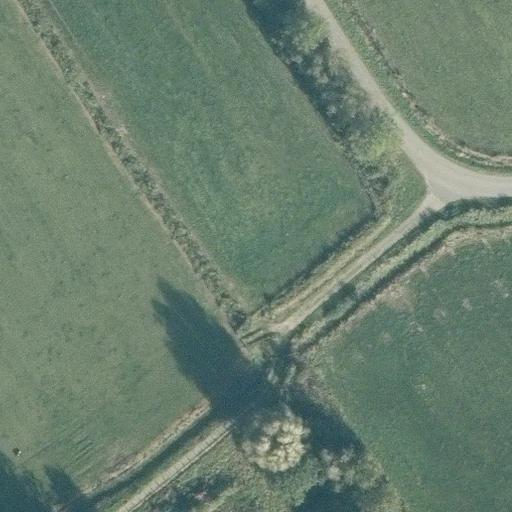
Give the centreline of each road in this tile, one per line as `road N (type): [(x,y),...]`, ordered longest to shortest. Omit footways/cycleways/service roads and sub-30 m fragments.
road 1 (track): [(33,511),(175,407),(229,351),(282,328),(321,298),(428,210),(450,175)]
road 2 (unclassified): [(511,187),(450,175),(408,143),(316,0)]
road 3 (track): [(130,511),(264,402),(280,376),(282,328)]
